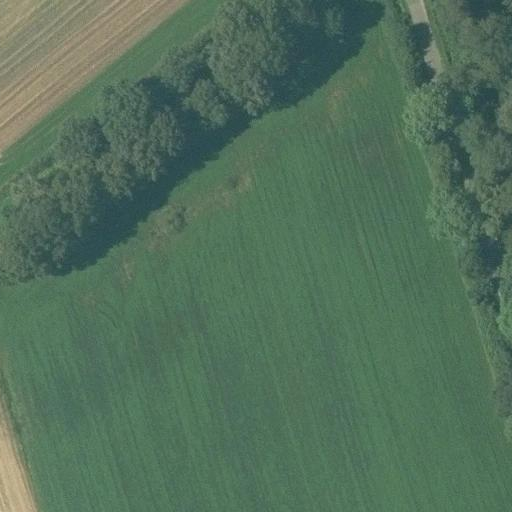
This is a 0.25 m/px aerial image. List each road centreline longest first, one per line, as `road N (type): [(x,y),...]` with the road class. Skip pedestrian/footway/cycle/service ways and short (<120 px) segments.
road 1 (unclassified): [(0,246),(311,0)]
road 2 (unclassified): [(412,0),(511,326)]
